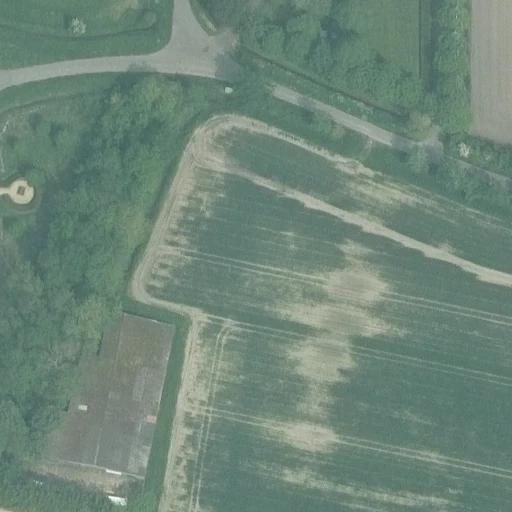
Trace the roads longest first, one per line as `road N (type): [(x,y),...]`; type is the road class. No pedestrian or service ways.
road 1 (unclassified): [(185,62),(511,187)]
road 2 (unclassified): [(0,79),(73,66),(185,62)]
